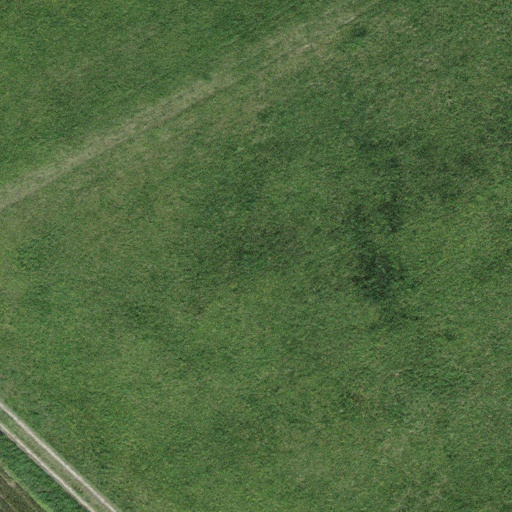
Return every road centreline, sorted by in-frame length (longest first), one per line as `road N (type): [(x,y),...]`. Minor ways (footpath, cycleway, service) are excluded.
road 1 (track): [(0,182),(327,0)]
road 2 (track): [(108,511),(0,405)]
